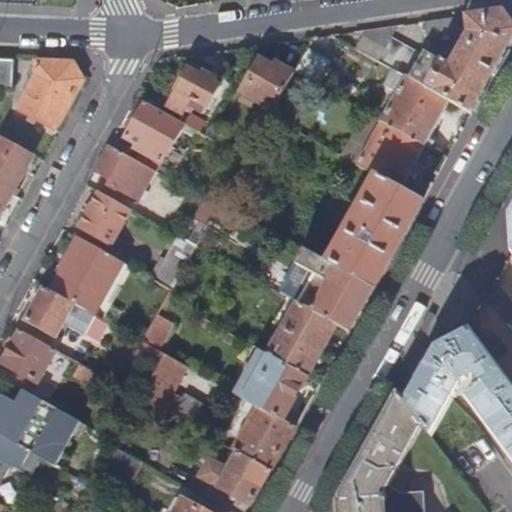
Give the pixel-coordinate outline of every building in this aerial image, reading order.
[(364,35),(356,49),(398,73),(449,101),(472,114),(511,40),(511,21),(503,8),(484,11),(466,14),(468,33),(450,64),(424,48),(422,53),(392,36),(385,47),(364,35)] [(459,17),(459,15),(426,20),(428,36),(454,32),(460,25),(460,20),(459,17)] [(309,46),(295,71),(318,85),(332,60),(309,46)] [(14,60),(0,58),(0,88),(12,88),(14,60)] [(273,111),(294,73),(277,63),(274,67),(260,59),(241,93),(273,111)] [(17,109),(56,130),(84,80),(73,62),(36,61),(36,74),(17,109)] [(188,68),(164,112),(185,123),(186,124),(189,118),(184,115),(193,98),(208,106),(219,85),(215,82),(217,78),(204,71),(201,75),(188,68)] [(397,93),(381,120),(425,146),(449,101),(398,73),(389,88),(397,93)] [(158,173),(185,123),(164,112),(145,101),(126,137),(148,149),(146,154),(133,147),(128,157),(154,172),(158,173)] [(285,123),(271,115),(261,133),(275,141),(285,123)] [(425,146),(381,120),(356,164),(375,175),(400,189),(425,146)] [(0,187),(14,195),(36,156),(2,137),(0,141),(0,187)] [(137,203),(154,172),(128,157),(109,146),(95,171),(111,180),(107,186),(137,203)] [(400,189),(375,175),(326,262),(374,289),(422,202),(400,189)] [(14,195),(0,187),(0,216),(1,217),(8,205),(14,195)] [(131,210),(101,193),(81,229),(111,246),(131,210)] [(8,205),(17,209),(22,201),(14,195),(8,205)] [(211,221),(219,208),(207,201),(197,220),(209,226),(211,221)] [(235,210),(222,203),(219,208),(211,221),(224,229),(235,210)] [(192,256),(197,247),(179,237),(174,246),(192,256)] [(124,264),(80,240),(51,292),(95,316),(124,264)] [(184,271),(192,256),(174,246),(166,261),(184,271)] [(374,289),(326,262),(304,250),(296,265),(314,274),(297,304),(335,326),(348,333),(374,289)] [(183,274),(184,271),(166,261),(161,258),(152,275),(175,288),(183,274)] [(314,274),(296,265),(280,294),(297,304),(314,274)] [(175,288),(152,275),(150,279),(154,280),(154,281),(173,291),(175,288)] [(51,292),(44,289),(26,320),(55,338),(63,325),(83,337),(95,316),(51,292)] [(321,351),(335,326),(297,304),(282,330),(321,351)] [(159,316),(143,344),(158,352),(173,325),(159,316)] [(321,351),(282,330),(268,356),(306,378),(321,351)] [(57,353),(20,332),(2,364),(7,367),(1,378),(23,391),(27,392),(33,382),(39,385),(57,353)] [(511,390),(510,388),(498,371),(468,332),(433,351),(404,404),(422,428),(429,437),(454,395),(466,401),(511,462),(511,390)] [(143,344),(142,343),(136,354),(158,366),(164,356),(143,344)] [(283,422),(306,378),(268,356),(260,352),(236,396),(257,407),(283,422)] [(187,368),(164,356),(160,362),(147,385),(140,399),(163,412),(187,368)] [(110,382),(80,365),(73,377),(96,390),(100,383),(107,387),(110,382)] [(503,367),(498,371),(510,388),(511,385),(511,369),(511,368),(503,367)] [(137,379),(129,393),(140,399),(147,385),(137,379)] [(27,392),(23,391),(16,402),(2,394),(0,398),(0,436),(4,438),(56,468),(81,423),(27,392)] [(388,488),(422,428),(404,404),(397,395),(338,499),(339,504),(337,505),(337,511),(423,511),(423,494),(400,495),(388,488)] [(173,418),(194,430),(206,409),(185,396),(173,418)] [(235,432),(241,435),(232,451),(236,453),(270,473),(295,428),(283,422),(257,407),(244,430),(238,427),(235,432)] [(143,463),(113,446),(103,463),(133,480),(143,463)] [(270,473),(236,453),(227,470),(210,460),(199,478),(251,507),(270,473)] [(0,478),(6,481),(14,461),(0,455),(0,478)] [(174,511),(204,511),(182,499),(174,511)]
